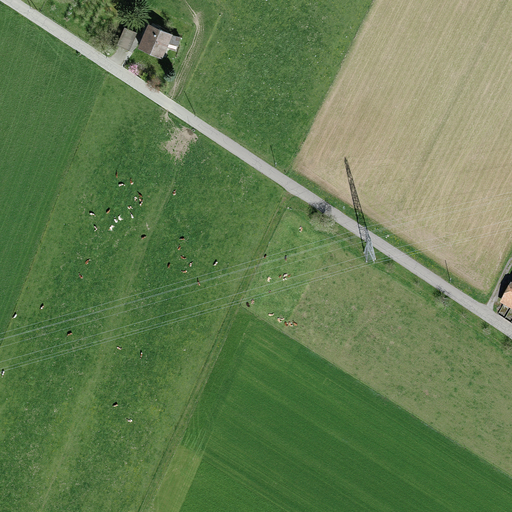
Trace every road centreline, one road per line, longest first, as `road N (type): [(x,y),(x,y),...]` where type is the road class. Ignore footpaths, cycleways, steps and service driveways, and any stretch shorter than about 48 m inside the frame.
road 1 (unclassified): [(6,0),(511,334)]
road 2 (track): [(143,511),(291,187)]
